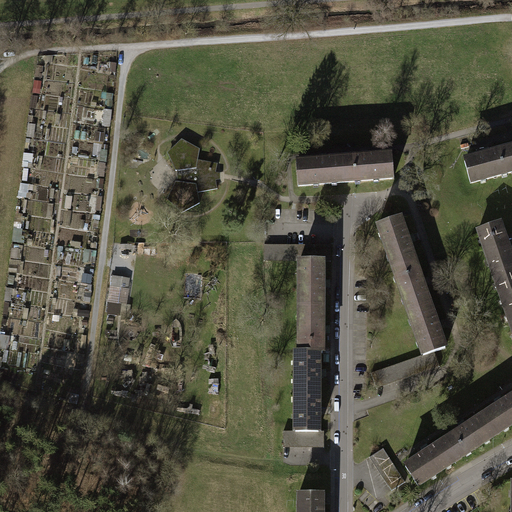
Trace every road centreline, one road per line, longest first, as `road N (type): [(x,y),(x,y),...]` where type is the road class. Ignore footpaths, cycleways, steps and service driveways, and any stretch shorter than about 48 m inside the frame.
road 1 (track): [(0,68),(42,51),(461,21)]
road 2 (track): [(127,46),(83,410),(0,387)]
road 3 (track): [(321,0),(0,25)]
road 4 (residential): [(343,511),(343,231),(355,207)]
